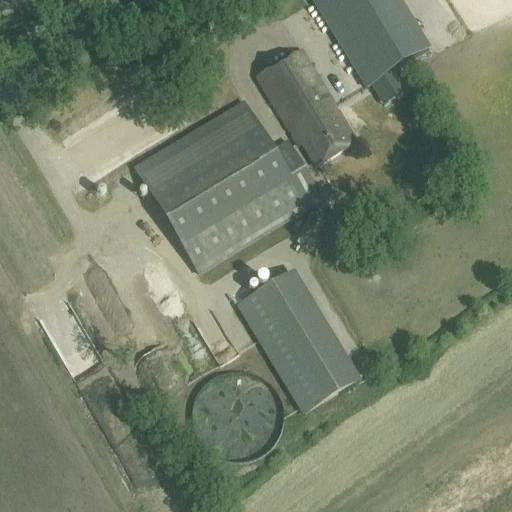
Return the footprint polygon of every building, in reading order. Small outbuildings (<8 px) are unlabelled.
[(311,0),(367,90),(429,52),(396,0),(311,0)] [(308,166),(348,142),(294,49),(249,75),(290,144),(294,142),(308,166)] [(135,172),(151,199),(199,279),(324,204),(288,143),(274,151),(245,105),(135,172)] [(19,271),(43,258),(30,234),(6,247),(19,271)] [(161,301),(141,260),(119,270),(138,311),(161,301)] [(57,295),(60,303),(74,298),(71,290),(80,287),(71,264),(26,281),(34,304),(57,295)] [(279,283),(239,308),(305,417),(346,393),(279,283)] [(83,365),(97,398),(116,390),(102,357),(83,365)] [(283,426),(284,421),(283,418),(283,414),(282,408),(281,405),(279,402),(277,397),(274,393),(271,389),(268,386),(263,383),(259,380),(256,379),(251,377),(246,376),(243,375),(238,375),(235,375),(230,376),(226,377),(221,378),(217,380),(213,382),(209,385),(205,388),(202,391),(199,395),(197,400),(195,404),(193,408),(192,413),(192,418),(192,422),(192,427),(193,432),(194,437),(196,440),(198,444),(199,447),(202,450),(206,454),(209,457),(214,460),(217,462),(221,464),(225,465),(229,466),(232,467),(238,467),(243,467),(247,466),(251,465),(255,464),(260,461),(263,459),(267,456),(270,454),(273,450),(276,447),(278,443),(280,439),(281,435),(283,431),(283,426)]
